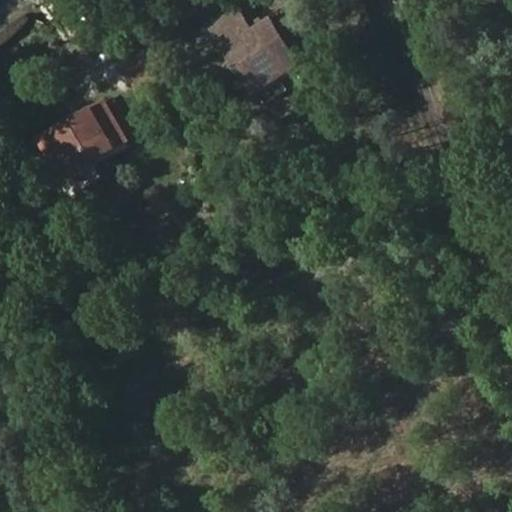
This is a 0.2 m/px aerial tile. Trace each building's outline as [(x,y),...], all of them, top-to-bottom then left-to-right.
[(221,38),(247,21),(241,10),(214,27),(221,38)] [(255,92),(300,63),(273,20),(268,23),(290,57),(249,83),(255,92)] [(290,57),(268,23),(254,32),(247,21),(221,38),(249,83),(290,57)] [(170,76),(161,47),(129,57),(138,86),(170,76)] [(173,86),(170,76),(138,86),(141,95),(173,86)] [(64,177),(127,140),(104,101),(71,121),(74,127),(44,144),(64,177)] [(44,144),(74,127),(71,121),(41,139),(44,144)]
